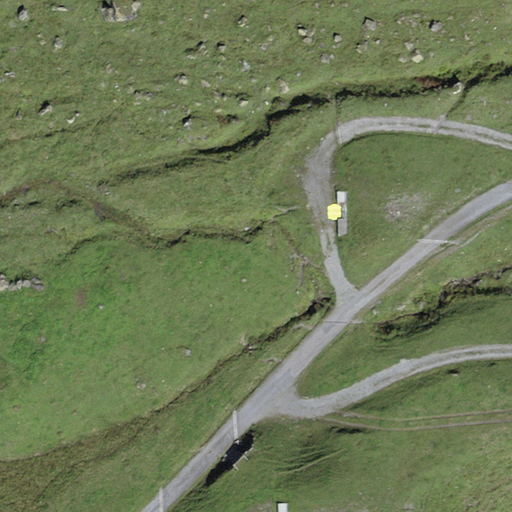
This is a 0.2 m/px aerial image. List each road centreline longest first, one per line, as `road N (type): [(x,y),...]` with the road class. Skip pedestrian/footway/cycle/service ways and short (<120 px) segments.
road 1 (track): [(511,189),(374,279),(157,511)]
road 2 (track): [(348,304),(319,212),(321,161),(332,143),(352,128),(395,124),(440,127),(511,149)]
road 3 (track): [(511,356),(464,356),(327,410),(304,411),(264,395)]
